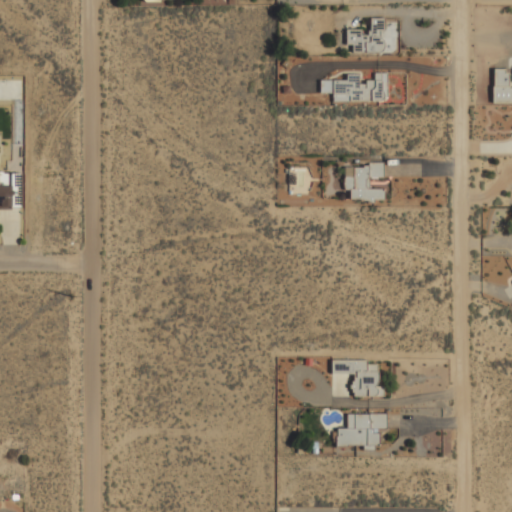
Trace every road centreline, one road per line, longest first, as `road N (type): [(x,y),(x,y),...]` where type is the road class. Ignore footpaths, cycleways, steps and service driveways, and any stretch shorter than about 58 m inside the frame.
road 1 (residential): [(89,0),(89,511)]
road 2 (residential): [(466,0),(466,511)]
